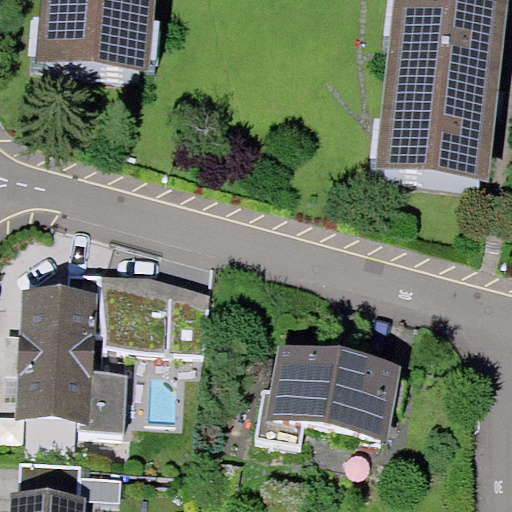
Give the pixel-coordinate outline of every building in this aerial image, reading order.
[(159,0),(47,0),(41,78),(151,88),(159,0)] [(511,0),(401,0),(402,2),(511,15),(511,0)] [(511,18),(401,6),(381,189),(492,201),(511,18)] [(205,301),(100,283),(101,307),(98,354),(208,361),(205,301)] [(101,307),(26,303),(19,433),(94,437),(121,438),(123,386),(97,385),(98,354),(101,307)] [(406,382),(281,361),(269,436),(394,457),(406,382)] [(19,470),(17,501),(79,505),(81,474),(19,470)] [(79,505),(17,501),(16,511),(88,511),(88,505),(79,505)]
